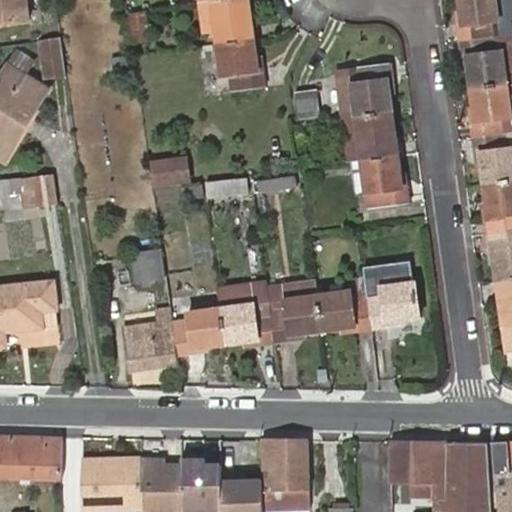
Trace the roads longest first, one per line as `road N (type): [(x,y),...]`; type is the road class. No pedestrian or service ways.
road 1 (residential): [(475,415),(0,406)]
road 2 (residential): [(475,415),(424,21),(408,0)]
